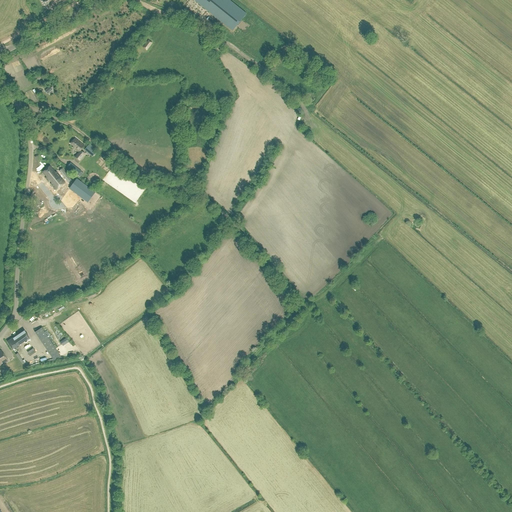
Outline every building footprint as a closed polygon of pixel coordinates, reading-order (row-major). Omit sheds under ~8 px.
[(228,0),(193,0),(233,31),(246,14),(228,0)] [(148,40),(143,47),(147,50),(152,43),(148,40)] [(85,146),(75,138),(71,144),(73,146),(72,147),(79,153),(75,157),(79,161),(85,154),(81,151),(85,146)] [(89,144),(85,149),(93,156),(97,151),(89,144)] [(75,167),(71,163),(67,168),(71,171),(72,171),(77,176),(81,171),(75,166),(75,167)] [(63,198),(71,191),(65,183),(56,172),(58,170),(53,164),(50,167),(44,172),(47,177),(46,178),(56,190),(63,198)] [(73,182),(62,168),(59,171),(68,183),(69,183),(70,184),(73,182)] [(73,185),(70,189),(74,192),(88,202),(95,193),(77,179),(73,185)] [(50,197),(53,192),(47,188),(43,193),(50,197)] [(48,305),(50,311),(57,308),(55,302),(48,305)] [(54,361),(61,356),(41,328),(35,332),(54,361)] [(13,350),(30,338),(24,330),(7,342),(13,350)] [(34,346),(27,349),(30,354),(37,350),(34,346)] [(0,365),(8,361),(6,357),(5,355),(1,350),(0,351),(0,365)]
